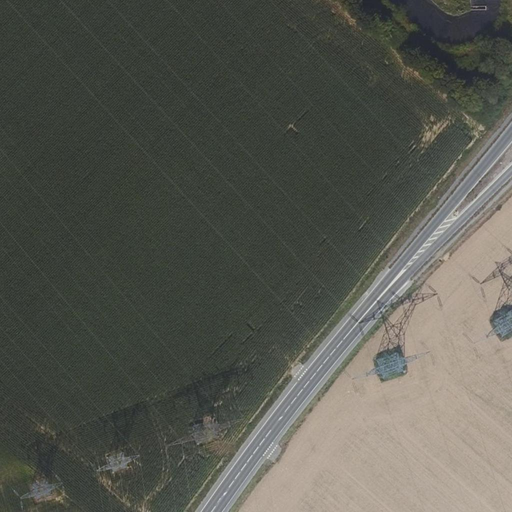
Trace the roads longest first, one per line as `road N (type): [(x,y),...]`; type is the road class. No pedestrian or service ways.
road 1 (secondary): [(376,301),(212,511)]
road 2 (secondary): [(511,130),(376,301)]
road 3 (secondary): [(376,301),(511,171)]
